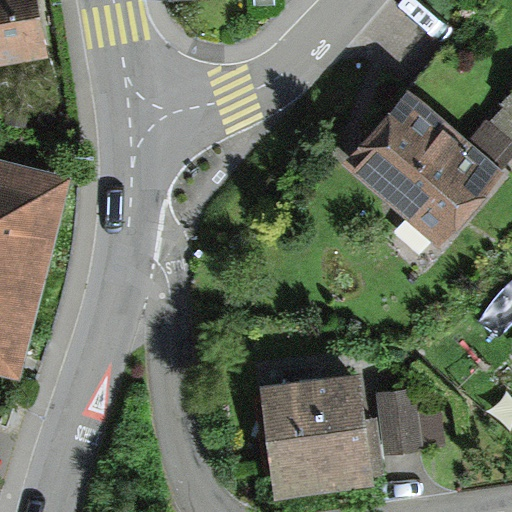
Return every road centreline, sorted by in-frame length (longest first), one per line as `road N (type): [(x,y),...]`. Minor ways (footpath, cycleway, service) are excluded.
road 1 (residential): [(222,511),(198,495),(170,399),(168,306),(152,268),(119,253)]
road 2 (tertiary): [(119,253),(43,511)]
road 3 (residential): [(359,0),(301,65),(217,106),(133,131)]
road 4 (tertiary): [(108,0),(133,131)]
road 5 (tertiary): [(133,131),(119,253)]
